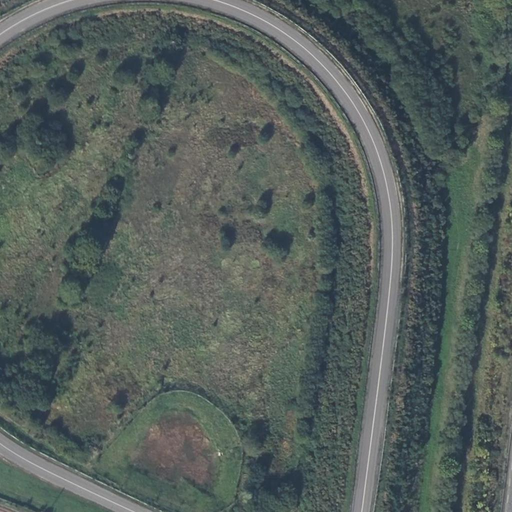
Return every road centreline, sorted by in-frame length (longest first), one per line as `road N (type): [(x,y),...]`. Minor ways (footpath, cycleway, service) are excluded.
road 1 (tertiary): [(361,511),(391,262),(384,176),(361,116),(322,65),(276,26),(214,0)]
road 2 (tertiary): [(0,443),(135,511)]
